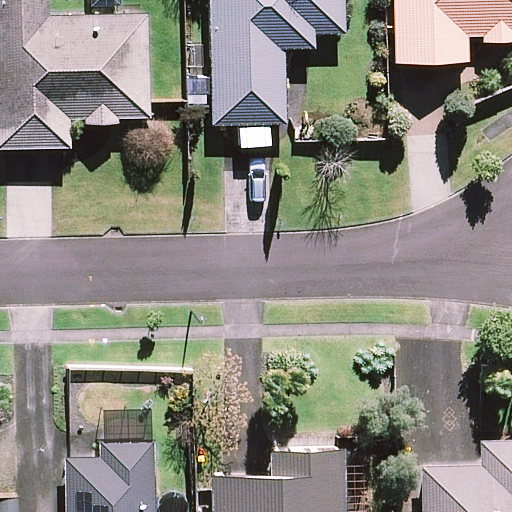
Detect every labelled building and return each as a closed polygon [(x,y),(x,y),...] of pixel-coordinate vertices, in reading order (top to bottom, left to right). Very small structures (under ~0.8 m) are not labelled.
[(42,21),(41,0),(0,0),(0,144),(66,144),(66,117),(142,116),(141,19),(42,21)] [(338,0),(211,0),(211,121),(282,121),(282,43),(310,43),(310,28),(339,28),(338,0)] [(478,31),(478,42),(511,42),(511,0),(390,0),(391,60),(464,59),(463,31),(478,31)] [(511,511),(511,436),(465,439),(466,464),(408,467),(409,511),(511,511)] [(149,511),(148,437),(98,438),(99,458),(65,459),(66,511),(149,511)] [(338,511),(339,447),(272,447),(272,473),(214,473),(213,511),(338,511)]
